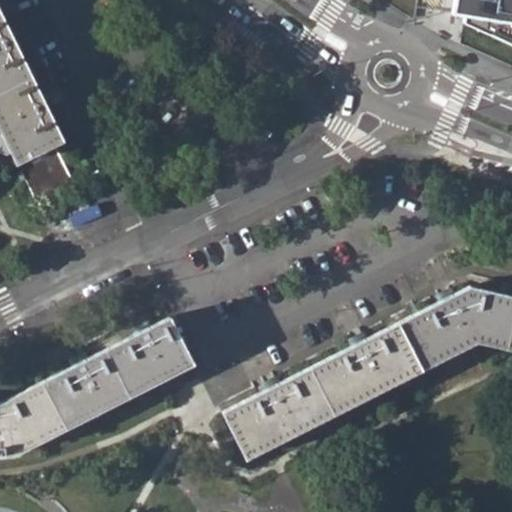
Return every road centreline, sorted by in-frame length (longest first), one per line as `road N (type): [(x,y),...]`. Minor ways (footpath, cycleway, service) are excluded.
road 1 (residential): [(511,243),(460,228),(229,354),(162,233)]
road 2 (residential): [(375,96),(356,134),(162,233)]
road 3 (residential): [(162,233),(54,0)]
road 4 (residential): [(162,233),(0,312)]
road 5 (secondary): [(255,0),(363,82)]
road 6 (secondary): [(393,98),(511,143)]
